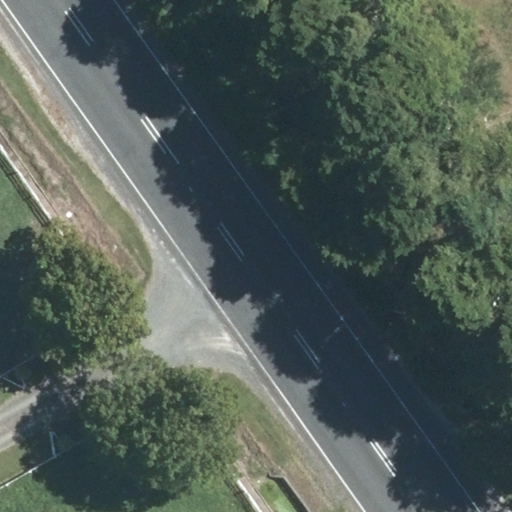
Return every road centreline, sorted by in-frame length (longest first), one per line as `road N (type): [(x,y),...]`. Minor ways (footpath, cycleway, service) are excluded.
road 1 (secondary): [(61,0),(423,511)]
road 2 (unknown): [(261,282),(0,435)]
